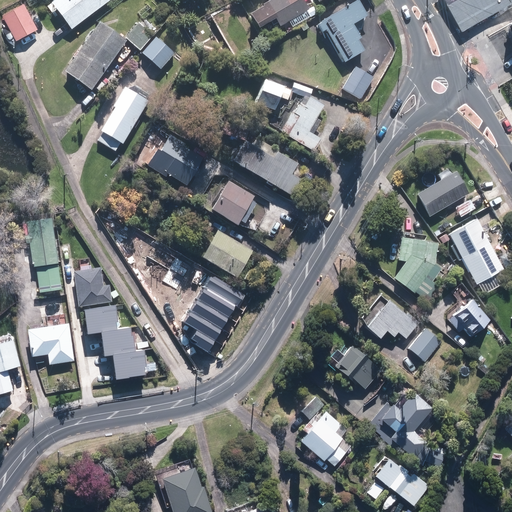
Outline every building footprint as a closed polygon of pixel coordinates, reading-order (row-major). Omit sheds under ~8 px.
[(68,25),(70,29),(108,0),(52,0),(50,2),(50,3),(46,6),(51,11),(55,8),(68,25)] [(248,13),(257,28),(274,18),(278,26),(321,1),(320,0),(267,0),(261,4),(262,5),(248,13)] [(324,29),(343,62),(363,50),(357,39),(359,37),(351,23),(366,15),(357,0),(354,0),(319,21),(320,22),(316,24),(320,31),(324,29)] [(511,0),(447,0),(464,30),(511,4),(511,0)] [(23,4),(2,16),(16,41),(37,30),(23,4)] [(137,13),(143,19),(153,10),(147,4),(137,13)] [(124,38),(139,50),(156,29),(145,20),(141,25),(137,21),(124,38)] [(64,70),(91,89),(125,40),(99,21),(64,70)] [(150,61),(160,69),(173,52),(155,36),(141,53),(150,61)] [(361,98),(373,77),(355,67),(343,88),(361,98)] [(255,102),(274,110),(279,97),(287,100),(292,90),(264,79),(255,102)] [(97,141),(114,151),(119,142),(121,144),(147,101),(145,100),(147,96),(132,87),(130,91),(124,87),(113,105),(114,107),(101,130),(103,132),(97,141)] [(279,131),(313,151),(320,139),(308,131),(324,104),(308,95),(304,104),(299,101),(293,111),(291,110),(279,131)] [(220,132),(235,137),(238,127),(223,123),(220,132)] [(204,155),(170,135),(150,167),(166,176),(168,174),(186,185),(204,155)] [(231,160),(290,195),(299,179),(290,173),(296,163),(275,150),(271,157),(242,140),(231,160)] [(416,191),(430,214),(469,191),(456,168),(416,191)] [(210,209),(236,224),(253,196),(235,185),(237,182),(230,178),(227,182),(226,181),(210,209)] [(455,205),(461,214),(475,205),(469,196),(455,205)] [(286,220),(269,210),(257,229),(275,240),(286,220)] [(462,256),(476,281),(503,266),(475,216),(448,232),(453,242),(450,244),(459,258),(462,256)] [(35,265),(39,292),(61,289),(50,217),(25,221),(27,234),(24,235),(25,242),(28,242),(31,266),(35,265)] [(199,256),(235,277),(251,251),(215,229),(199,256)] [(415,289),(430,300),(440,285),(433,279),(441,267),(434,262),(437,240),(400,235),(397,258),(404,258),(392,276),(414,291),(415,289)] [(100,268),(74,271),(79,307),(112,302),(110,285),(103,286),(100,268)] [(213,278),(206,290),(236,308),(243,296),(213,278)] [(199,301),(229,319),(236,308),(206,290),(199,301)] [(366,323),(381,335),(387,327),(395,333),(399,328),(407,334),(420,319),(409,310),(407,311),(389,296),(366,323)] [(463,325),(470,333),(489,317),(472,297),(448,317),(458,329),(463,325)] [(199,301),(192,312),(222,330),(229,319),(199,301)] [(102,332),(118,330),(114,306),(85,310),(88,334),(102,332)] [(192,312),(185,322),(198,330),(215,341),(222,330),(192,312)] [(49,354),(50,364),(73,361),(68,324),(29,330),(33,357),(49,354)] [(409,347),(424,360),(441,340),(425,327),(409,347)] [(114,355),(136,352),(133,328),(118,330),(102,332),(105,356),(114,355)] [(209,352),(215,341),(198,330),(191,341),(209,352)] [(13,340),(0,344),(0,394),(13,391),(7,370),(20,366),(13,340)] [(356,382),(363,388),(379,370),(350,345),(332,365),(354,384),(356,382)] [(136,352),(114,355),(117,379),(148,375),(145,350),(136,352)] [(477,367),(483,371),(487,366),(481,362),(477,367)] [(423,460),(439,465),(444,449),(436,445),(432,449),(419,438),(439,415),(413,391),(412,392),(409,390),(390,406),(385,402),(365,425),(395,451),(399,446),(420,464),(423,460)] [(301,411),(308,418),(324,404),(317,396),(301,411)] [(324,459),(333,466),(350,446),(339,437),(346,429),(324,410),(311,425),(306,421),(300,428),(305,432),(298,440),(322,460),(324,459)] [(453,419),(459,425),(465,418),(460,413),(453,419)] [(511,418),(502,428),(511,437),(511,418)] [(373,475),(413,505),(428,485),(412,473),(410,476),(404,472),(406,470),(399,465),(398,467),(386,458),(373,475)] [(195,469),(163,479),(173,511),(211,511),(204,487),(201,488),(195,469)] [(495,478),(488,483),(497,494),(504,488),(495,478)] [(366,493),(374,499),(383,487),(374,480),(370,486),(370,487),(366,493)] [(329,488),(316,500),(323,507),(335,494),(329,488)] [(83,496),(87,508),(94,505),(90,493),(83,496)] [(263,511),(260,503),(236,511),(263,511)]
